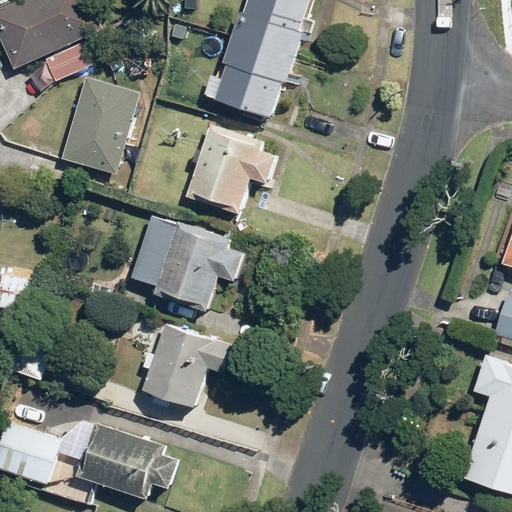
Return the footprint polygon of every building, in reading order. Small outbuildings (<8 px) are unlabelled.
[(0,25),(20,68),(108,28),(95,0),(20,0),(0,9),(0,25)] [(233,63),(222,97),(278,115),(289,81),(293,82),(309,31),(305,29),(314,0),(251,0),(248,11),(244,10),(228,61),(233,63)] [(87,41),(49,58),(59,81),(97,63),(87,41)] [(36,147),(29,171),(67,183),(75,159),(121,173),(145,92),(91,75),(66,156),(36,147)] [(215,123),(192,196),(246,212),(257,176),(274,181),(282,154),(266,149),(269,139),(215,123)] [(72,229),(61,261),(101,274),(111,241),(133,248),(147,207),(84,187),(71,228),(72,229)] [(181,221),(159,293),(214,309),(225,275),(241,280),(249,251),(233,247),(236,237),(181,221)] [(0,280),(0,305),(32,312),(38,279),(5,272),(3,281),(0,280)] [(511,293),(509,293),(497,332),(511,336),(511,293)] [(169,322),(148,389),(202,405),(214,366),(230,371),(238,343),(169,322)] [(21,332),(7,374),(43,386),(58,344),(21,332)] [(495,394),(469,474),(511,487),(511,361),(488,354),(477,389),(495,394)] [(6,417),(0,437),(0,464),(52,482),(67,437),(6,417)] [(98,422),(81,475),(154,497),(159,482),(175,487),(184,456),(169,451),(171,444),(98,422)]
